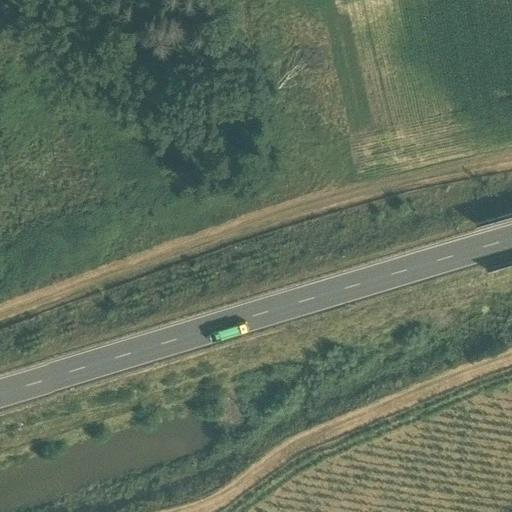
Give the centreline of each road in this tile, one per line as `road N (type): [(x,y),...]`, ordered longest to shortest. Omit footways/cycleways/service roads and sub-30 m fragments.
road 1 (primary): [(0,391),(511,235)]
road 2 (track): [(0,311),(277,216),(235,0)]
road 3 (track): [(250,511),(511,377)]
road 4 (track): [(511,159),(277,216)]
